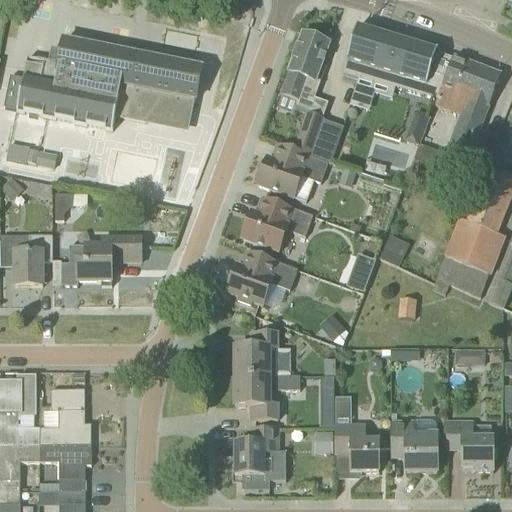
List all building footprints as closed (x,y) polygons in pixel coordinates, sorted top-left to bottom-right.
[(437,55),(356,30),(346,64),(342,77),(360,82),(360,80),(423,99),(423,98),(437,103),(452,62),(436,57),(437,55)] [(316,84),(329,47),(317,43),(318,40),(309,37),(307,40),(302,38),(281,98),(298,104),(297,108),(309,113),(319,86),(316,84)] [(28,61),(17,115),(112,134),(116,116),(124,118),(123,121),(146,126),(147,121),(188,129),(192,110),(188,110),(190,103),(195,104),(202,70),(64,43),(61,55),(58,70),(49,69),(50,66),(28,61)] [(449,148),(471,156),(481,130),(482,130),(501,78),(453,60),(452,62),(437,103),(435,109),(460,118),(449,148)] [(307,118),(294,155),(310,161),(323,124),(307,118)] [(310,161),(328,167),(330,168),(344,131),(323,124),(310,161)] [(328,167),(310,161),(294,155),(277,149),(276,150),(272,163),(267,161),(263,172),(259,173),(256,181),(258,185),(256,189),(294,203),(302,181),(320,187),(328,167)] [(440,157),(419,149),(408,180),(428,187),(440,157)] [(461,223),(437,282),(479,302),(504,241),(497,238),(511,199),(511,183),(487,173),(466,225),(461,223)] [(52,202),(52,190),(30,185),(28,198),(52,202)] [(306,241),(313,221),(261,202),(254,223),(249,221),(241,243),(280,257),(288,235),(306,241)] [(27,256),(14,257),(14,290),(43,290),(43,266),(53,266),(52,240),(27,240),(27,256)] [(488,306),(503,313),(511,291),(511,241),(509,250),(511,251),(488,306)] [(76,268),(77,286),(101,286),(101,290),(112,290),(112,267),(141,266),(141,242),(111,242),(111,251),(85,251),(85,268),(76,268)] [(384,251),(378,262),(398,272),(403,260),(384,251)] [(290,295),(298,275),(246,256),(241,270),(236,268),(226,297),(238,301),(237,304),(252,309),(252,307),(264,312),(272,289),(290,295)] [(364,297),(368,284),(351,278),(346,290),(364,297)] [(416,305),(399,304),(398,323),(414,325),(416,305)] [(330,318),(318,329),(331,344),(343,333),(330,318)] [(235,352),(235,380),(289,381),(289,353),(278,353),(278,338),(251,338),(251,352),(235,352)] [(412,365),(412,353),(391,353),(391,365),(412,365)] [(469,369),(469,354),(455,354),(455,369),(469,369)] [(289,381),(235,380),(235,410),(251,410),(251,424),(278,424),(278,409),(269,409),(269,396),(299,396),(299,381),(289,381)] [(333,400),(333,381),(319,381),(319,400),(333,400)] [(0,450),(39,450),(39,432),(21,432),(21,419),(35,419),(35,382),(18,382),(19,388),(0,388),(0,450)] [(59,432),(39,432),(39,450),(91,450),(91,429),(85,429),(85,394),(51,394),(51,416),(59,416),(59,432)] [(365,429),(349,429),(350,408),(337,408),(337,429),(335,429),(335,460),(350,460),(350,477),(379,476),(379,444),(365,444),(365,429)] [(437,476),(437,452),(437,430),(435,426),(431,424),(416,424),(414,426),(391,426),(391,463),(405,463),(405,476),(437,476)] [(446,425),(447,446),(447,454),(461,454),(461,472),(474,472),(474,476),(493,476),(493,442),(472,442),(472,425),(446,425)] [(235,479),(242,479),(242,495),(269,495),(269,485),(286,485),(286,456),(277,456),(277,433),(251,433),(251,447),(235,447),(235,479)] [(0,496),(21,497),(21,467),(39,467),(39,450),(0,450),(0,496)] [(39,497),(59,497),(85,497),(85,470),(91,470),(91,450),(39,450),(39,467),(59,467),(59,483),(57,483),(57,490),(39,490),(39,497)] [(447,473),(457,472),(456,455),(446,456),(447,473)] [(20,511),(21,497),(0,496),(0,511),(20,511)] [(84,511),(85,497),(59,497),(59,511),(84,511)]
